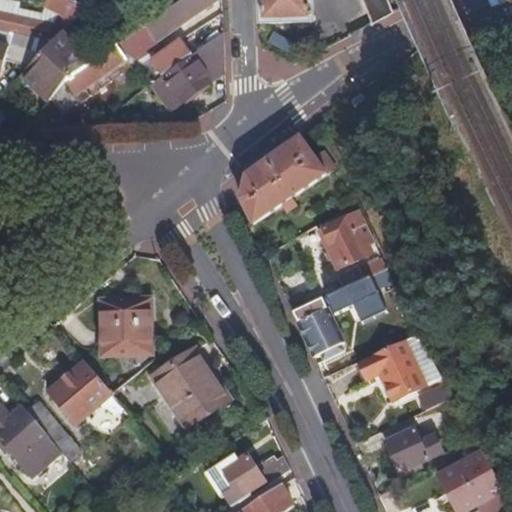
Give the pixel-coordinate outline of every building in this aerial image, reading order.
[(76,8),(60,0),(49,0),(42,18),(58,24),(56,29),(19,22),(13,27),(0,24),(0,34),(56,47),(63,40),(87,15),(76,8)] [(223,5),(222,0),(195,0),(175,14),(147,34),(158,50),(223,5)] [(263,0),(264,30),(314,28),(313,0),(263,0)] [(364,0),(375,28),(394,19),(385,0),(364,0)] [(0,24),(13,27),(19,22),(0,18),(0,24)] [(33,71),(56,47),(0,34),(0,76),(2,77),(4,66),(33,71)] [(90,66),(63,40),(56,47),(33,71),(23,81),(52,107),(69,88),(90,66)] [(226,79),(225,41),(194,63),(163,83),(171,95),(162,101),(173,116),(226,79)] [(194,63),(183,47),(153,68),(163,83),(194,63)] [(118,54),(69,88),(83,108),(101,96),(96,89),(128,67),(122,56),(118,54)] [(163,83),(153,68),(147,73),(128,86),(139,101),(153,91),(163,83)] [(163,83),(153,91),(161,102),(162,101),(171,95),(163,83)] [(243,205),(255,232),(283,211),(286,216),(297,209),(294,204),(336,173),(325,157),(316,163),(302,145),(284,157),(249,181),(243,205)] [(362,234),(368,231),(358,209),(347,215),(351,223),(325,235),(332,250),(327,252),(339,276),(375,259),(362,234)] [(372,282),(389,274),(384,263),(340,284),(345,295),(372,282)] [(312,355),(316,365),(332,357),(335,362),(344,358),(342,352),(345,351),(333,324),(380,301),(372,282),(345,295),(295,318),(312,355)] [(128,312),(105,313),(106,359),(130,359),(131,351),(154,350),(153,304),(128,305),(128,312)] [(406,347),(420,340),(409,315),(378,329),(390,354),(406,347)] [(390,354),(359,369),(367,387),(382,381),(394,408),(427,393),(406,347),(390,354)] [(157,380),(192,431),(234,404),(199,353),(157,380)] [(116,398),(88,365),(53,395),(81,427),(116,398)] [(441,411),(454,404),(447,391),(434,397),(441,411)] [(422,402),(428,417),(441,411),(434,397),(422,402)] [(30,414),(21,404),(10,414),(4,408),(0,407),(0,437),(37,480),(65,456),(55,444),(30,414)] [(43,404),(30,414),(55,444),(68,433),(43,404)] [(467,460),(481,453),(468,431),(456,437),(467,460)] [(400,479),(443,458),(436,442),(423,448),(417,435),(387,449),(400,479)] [(236,510),(255,498),(253,495),(269,485),(263,474),(252,457),(240,465),(237,461),(210,478),(225,501),(229,499),(236,510)] [(79,458),(72,465),(77,471),(84,464),(79,458)] [(293,473),(287,458),(263,474),(269,485),(271,487),(293,473)] [(511,511),(483,458),(440,482),(455,511),(511,511)] [(285,491),(253,511),(290,511),(295,509),(285,491)]
